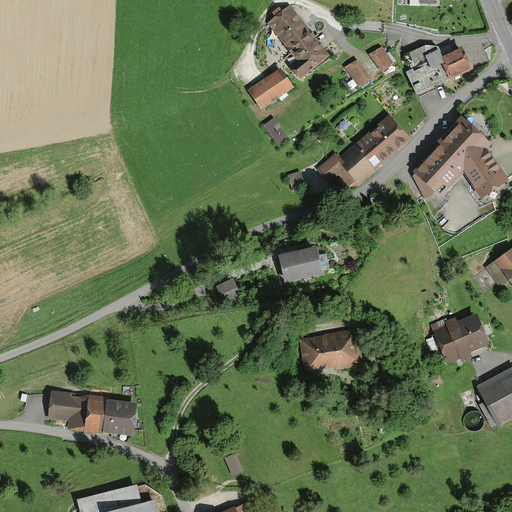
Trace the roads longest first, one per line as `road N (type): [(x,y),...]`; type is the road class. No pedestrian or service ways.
road 1 (unclassified): [(0,357),(245,234),(356,192),(511,51)]
road 2 (unclassified): [(0,425),(150,460),(167,475),(182,511)]
